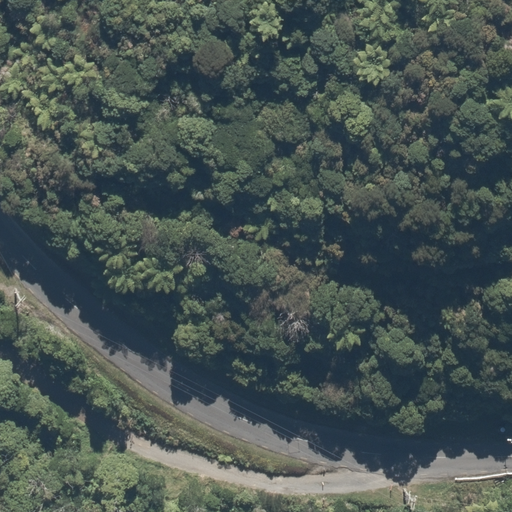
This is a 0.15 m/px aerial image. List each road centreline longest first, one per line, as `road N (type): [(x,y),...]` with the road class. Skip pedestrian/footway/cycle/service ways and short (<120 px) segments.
road 1 (unclassified): [(0,226),(27,261),(124,346),(239,417),(303,441),(370,453),(511,456)]
road 2 (track): [(51,0),(193,161),(443,275),(511,252)]
